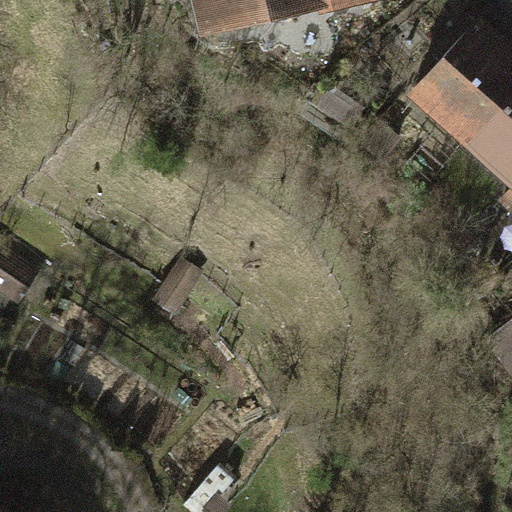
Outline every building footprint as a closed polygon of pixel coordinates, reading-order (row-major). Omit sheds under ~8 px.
[(203,0),(210,33),(366,0),(203,0)] [(511,46),(483,20),(420,94),(477,141),(511,100),(511,46)] [(350,82),(335,99),(364,124),(379,108),(350,82)] [(511,100),(477,141),(511,171),(511,189),(504,198),(511,204),(511,100)] [(414,139),(391,119),(374,139),(398,158),(414,139)] [(467,151),(445,133),(420,162),(441,180),(467,151)] [(19,264),(0,252),(0,286),(3,289),(19,264)] [(203,287),(179,270),(158,300),(182,316),(203,287)] [(244,310),(228,331),(261,358),(278,337),(244,310)] [(511,327),(493,342),(511,367),(511,327)]
